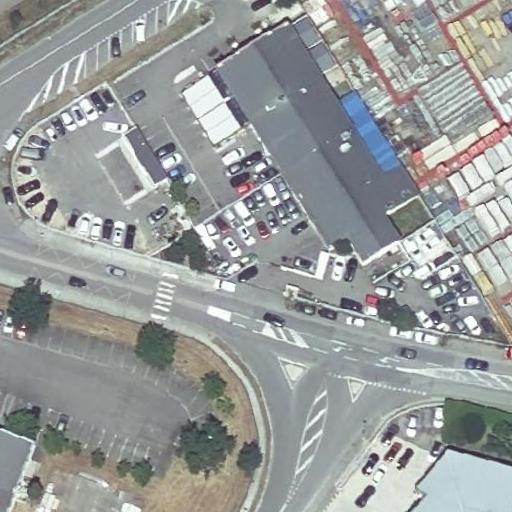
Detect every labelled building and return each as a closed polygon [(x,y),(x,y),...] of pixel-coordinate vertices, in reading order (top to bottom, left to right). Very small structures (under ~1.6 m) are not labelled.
[(284,28),(250,50),(216,72),(229,93),(281,175),(328,250),(334,247),(345,241),(354,255),(360,265),(396,243),(380,218),(397,208),(284,28)] [(49,138),(81,119),(72,104),(40,122),(49,138)] [(99,149),(130,201),(167,179),(136,127),(99,149)] [(354,255),(345,241),(334,247),(343,262),(354,255)] [(0,511),(7,511),(33,448),(0,435),(0,511)] [(511,511),(511,476),(446,459),(417,494),(427,503),(418,511),(511,511)]
